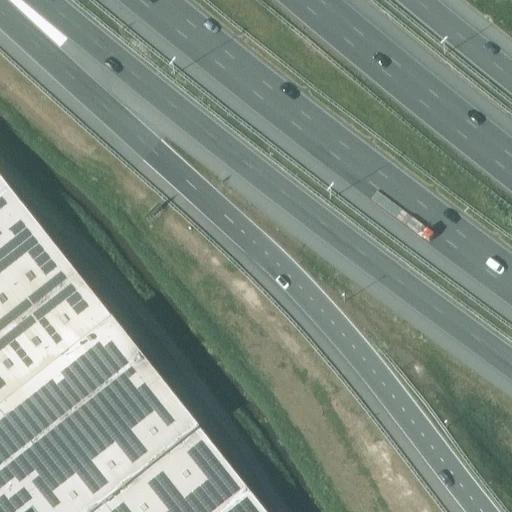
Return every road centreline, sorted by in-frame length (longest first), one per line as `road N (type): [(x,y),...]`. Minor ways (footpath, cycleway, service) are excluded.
road 1 (motorway): [(0,0),(52,59),(299,289),(480,511)]
road 2 (motorway): [(46,0),(264,180),(511,365)]
road 3 (motorway): [(150,0),(511,282)]
road 4 (motorway): [(511,169),(304,0)]
road 5 (motorway): [(511,78),(417,0)]
